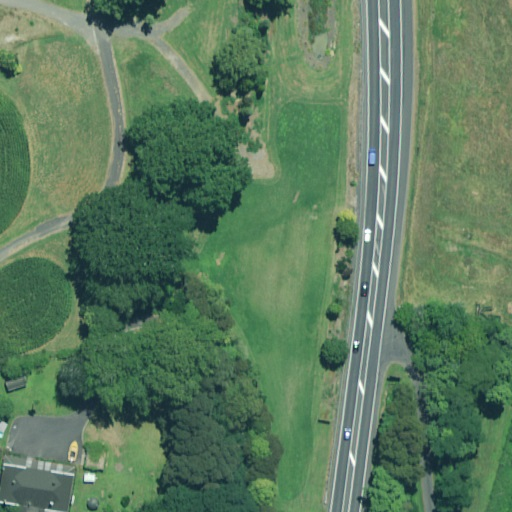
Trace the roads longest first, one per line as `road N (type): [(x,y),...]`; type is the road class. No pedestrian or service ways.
road 1 (primary): [(345,511),(384,177),(384,0)]
road 2 (unknown): [(370,321),(397,340),(411,367),(440,511)]
